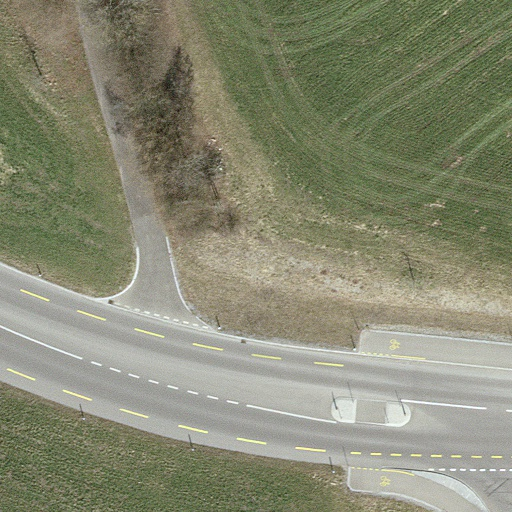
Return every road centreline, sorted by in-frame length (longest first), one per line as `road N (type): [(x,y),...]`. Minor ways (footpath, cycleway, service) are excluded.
road 1 (tertiary): [(0,320),(214,390),(345,410),(511,420)]
road 2 (track): [(160,377),(156,254),(112,106),(94,0)]
